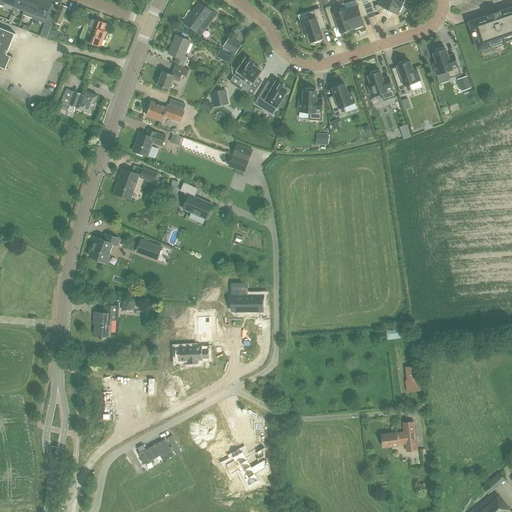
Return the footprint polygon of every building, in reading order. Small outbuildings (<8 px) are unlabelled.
[(25,10),(28,0),(17,0),(15,6),(13,10),(17,12),(19,7),(25,10)] [(40,0),(28,0),(25,10),(23,14),(34,19),(36,14),(35,14),(40,0)] [(52,0),(40,0),(35,14),(36,14),(46,18),(52,0)] [(346,9),(353,30),(362,26),(362,25),(364,24),(361,14),(366,12),(364,6),(362,0),(355,0),(358,5),(346,9)] [(405,3),(399,0),(376,0),(381,2),(380,4),(375,6),(377,11),(385,9),(386,7),(398,13),(399,11),(400,11),(405,3)] [(197,32),(201,36),(217,15),(200,2),(184,23),(197,32)] [(353,30),(346,9),(344,3),(337,5),(337,4),(326,8),(331,24),(337,22),(341,32),(343,31),(345,32),(353,30)] [(371,4),(364,6),(366,12),(369,18),(375,16),(371,4)] [(313,41),(316,42),(323,40),(322,37),(323,37),(319,26),(325,24),(320,8),(308,12),(311,19),(301,23),(304,33),(308,32),(311,41),(313,41)] [(490,16),(470,23),(479,49),(511,37),(511,8),(499,13),(499,12),(490,15),(490,16)] [(80,38),(87,40),(101,46),(106,32),(104,31),(107,23),(93,18),(92,19),(82,15),(79,23),(84,25),(80,38)] [(52,25),(46,23),(42,33),(48,36),(52,25)] [(0,66),(6,69),(11,56),(7,54),(16,33),(0,26),(0,66)] [(174,63),(185,67),(189,57),(185,56),(191,41),(177,35),(169,54),(176,56),(174,63)] [(222,47),(234,55),(242,45),(230,37),(222,47)] [(447,70),(450,78),(461,74),(456,58),(450,60),(446,49),(445,47),(437,50),(436,53),(434,53),(437,63),(434,64),(437,74),(447,70)] [(217,56),(230,62),(233,55),(221,49),(217,56)] [(247,91),(252,95),(262,81),(257,77),(262,71),(253,65),(254,63),(246,58),(234,75),(247,84),(246,84),(250,87),(247,91)] [(396,79),(401,95),(413,91),(410,83),(420,80),(417,70),(413,71),(410,61),(408,62),(405,61),(398,63),(399,65),(398,66),(402,77),(396,79)] [(158,85),(169,89),(173,79),(179,82),(182,75),(187,77),(190,70),(175,65),(173,72),(172,74),(163,70),(158,85)] [(382,93),(384,100),(396,96),(390,81),(385,83),(381,71),(380,72),(379,69),(372,72),(370,75),(368,76),(372,85),(368,86),(372,96),(382,93)] [(458,79),(462,91),(472,88),(468,76),(458,79)] [(255,103),(266,110),(270,103),(277,107),(278,105),(280,106),(284,100),(282,99),(288,90),(283,87),(284,86),(276,81),(270,93),(263,89),(255,103)] [(331,101),(336,117),(347,113),(345,106),(355,102),(351,92),(348,93),(345,84),(343,84),(340,83),(336,84),(334,87),(333,88),(337,99),(331,101)] [(310,119),(322,120),(322,103),(316,103),(317,91),(316,91),(316,89),(308,88),(306,91),(304,90),(303,101),(300,100),(299,111),(310,112),(310,119)] [(77,108),(91,114),(98,96),(84,90),(82,94),(74,91),(67,89),(62,102),(70,106),(77,108)] [(211,92),(214,107),(230,104),(227,89),(211,92)] [(165,117),(181,123),(184,114),(183,113),(186,105),(171,99),(168,108),(151,102),(147,115),(163,121),(165,117)] [(402,101),(405,109),(411,108),(408,99),(402,101)] [(206,100),(201,106),(209,112),(214,106),(206,100)] [(331,122),(334,130),(339,128),(337,120),(331,122)] [(411,136),(407,125),(400,127),(404,138),(411,136)] [(133,151),(148,156),(152,144),(153,143),(163,147),(166,137),(157,134),(158,132),(149,129),(147,135),(140,132),(133,151)] [(171,139),(179,142),(181,137),(173,133),(171,139)] [(229,166),(245,172),(253,149),(237,143),(229,166)] [(157,172),(143,167),(140,178),(154,183),(157,172)] [(114,194),(131,200),(139,177),(140,174),(133,171),(123,168),(114,194)] [(180,182),(174,180),(172,186),(177,189),(180,182)] [(183,209),(206,219),(207,217),(208,218),(211,212),(209,211),(213,204),(195,196),(198,188),(184,182),(180,191),(190,195),(183,209)] [(180,243),(182,232),(173,230),(170,241),(180,243)] [(104,240),(96,237),(89,256),(108,263),(111,254),(108,253),(112,244),(118,246),(120,239),(106,234),(104,240)] [(142,239),(137,252),(151,257),(156,244),(142,239)] [(260,312),(260,295),(240,295),(240,289),(227,289),(227,295),(233,295),(233,312),(260,312)] [(95,297),(107,300),(109,293),(97,290),(95,297)] [(136,312),(137,301),(126,301),(125,312),(136,312)] [(95,335),(110,336),(112,319),(117,320),(118,306),(105,305),(105,313),(95,312),(94,319),(96,319),(95,335)] [(179,321),(178,307),(168,308),(169,322),(179,321)] [(210,317),(198,317),(199,335),(201,335),(201,341),(211,341),(210,317)] [(226,335),(226,323),(212,323),(212,335),(226,335)] [(259,334),(240,335),(240,358),(259,358),(259,349),(260,349),(260,341),(259,341),(259,334)] [(188,363),(199,363),(199,360),(203,360),(203,358),(209,358),(209,349),(203,349),(203,346),(180,346),(180,349),(177,349),(177,358),(179,358),(179,360),(188,360),(188,363)] [(405,381),(407,393),(421,391),(418,365),(405,367),(407,380),(405,381)] [(406,440),(407,451),(417,450),(414,422),(404,423),(405,434),(397,435),(397,433),(382,435),(384,447),(398,445),(398,441),(406,440)] [(253,467),(244,451),(234,457),(236,460),(228,464),(233,474),(241,469),(250,485),(260,480),(257,474),(267,468),(266,459),(253,467)] [(505,474),(486,484),(491,492),(510,481),(505,474)] [(471,511),(511,511),(494,492),(471,511)]
